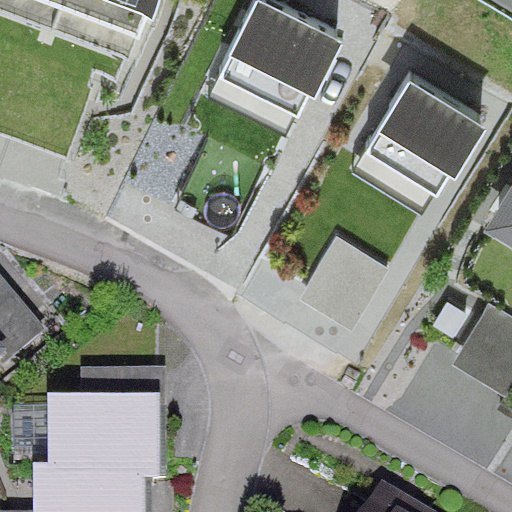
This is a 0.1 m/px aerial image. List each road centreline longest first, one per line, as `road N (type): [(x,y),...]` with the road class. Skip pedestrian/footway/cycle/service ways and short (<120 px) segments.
road 1 (residential): [(235,342),(511,498)]
road 2 (residential): [(0,213),(171,288),(235,342)]
road 3 (residential): [(219,511),(239,418),(235,342)]
